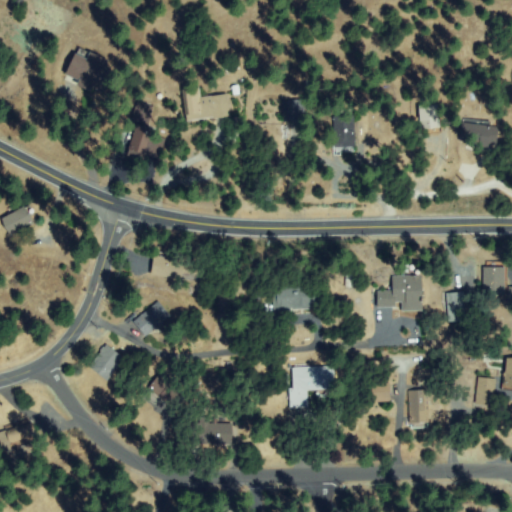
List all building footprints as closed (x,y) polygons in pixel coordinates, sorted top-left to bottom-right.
[(95,84),(91,90),(67,73),(84,48),(116,71),(102,89),(95,84)] [(233,87),(239,86),(241,94),(234,95),(233,87)] [(199,92),(200,100),(228,96),(231,115),(189,122),(184,94),(199,92)] [(304,118),(289,119),(288,102),(303,101),(304,118)] [(139,102),(152,107),(147,125),(133,120),(139,102)] [(439,130),(422,130),(421,106),(438,106),(439,130)] [(356,115),(357,146),(334,147),(333,116),(356,115)] [(489,131),(496,132),(494,144),(461,141),(463,121),(490,124),(489,131)] [(160,142),(157,158),(130,152),(135,126),(152,130),(150,140),(160,142)] [(5,219),(24,207),(33,223),(14,234),(5,219)] [(188,255),(198,255),(199,274),(154,275),(154,259),(189,258),(188,255)] [(505,267),(505,295),(485,295),(485,267),(505,267)] [(378,293),(395,291),(394,278),(421,276),(423,309),(403,311),(402,303),(379,305),(378,293)] [(321,305),(290,310),(291,315),(276,318),(272,290),(309,284),(310,292),(319,290),(321,305)] [(447,305),(456,304),(455,295),(464,294),(467,320),(449,321),(447,305)] [(136,323),(158,303),(169,317),(147,336),(136,323)] [(92,364),(106,346),(124,361),(110,379),(92,364)] [(511,392),(511,357),(509,357),(501,390),(511,392)] [(333,390),(308,389),(307,407),(293,406),(295,367),(334,369),(333,390)] [(480,377),(495,379),(493,404),(478,403),(480,377)] [(183,390),(175,406),(150,394),(157,378),(183,390)] [(389,403),(373,400),(375,385),(391,388),(389,403)] [(426,391),(428,422),(413,423),(411,392),(426,391)] [(191,440),(193,421),(233,425),(232,444),(191,440)] [(32,436),(9,443),(11,450),(1,453),(0,449),(0,434),(29,425),(32,436)]
